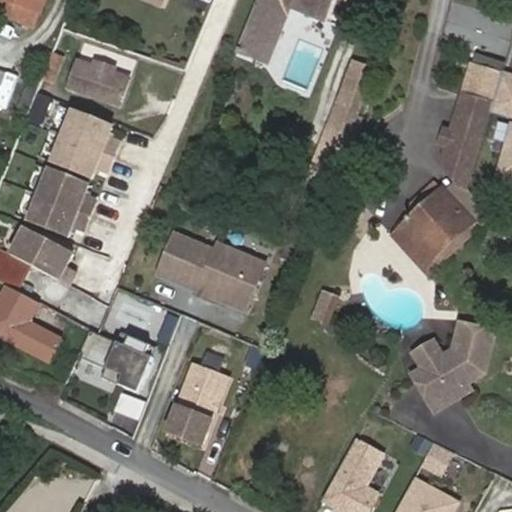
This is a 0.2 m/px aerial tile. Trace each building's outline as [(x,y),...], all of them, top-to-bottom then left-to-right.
[(49,0),(0,0),(43,16),(49,0)] [(261,0),(260,3),(290,14),(293,6),(330,21),(338,0),(261,0)] [(250,28),(283,43),(294,16),(290,14),(260,3),(250,28)] [(262,95),(275,63),(279,62),(285,47),(283,43),(250,28),(233,69),(241,86),(262,95)] [(108,42),(105,49),(124,57),(127,49),(108,42)] [(48,50),(40,81),(55,85),(63,54),(48,50)] [(79,59),(69,85),(122,104),(131,78),(116,72),(94,65),(79,59)] [(96,59),(94,65),(116,72),(118,67),(96,59)] [(348,169),(362,116),(361,115),(373,70),(343,62),(317,160),(348,169)] [(511,88),(505,86),(494,115),(511,120),(511,88)] [(465,194),(494,115),(461,92),(441,160),(465,194)] [(109,167),(120,139),(109,134),(114,123),(74,107),(53,157),(93,173),(97,162),(109,167)] [(511,124),(510,124),(496,178),(511,182),(511,124)] [(84,226),(96,197),(84,192),(89,181),(50,165),(28,215),(68,232),(72,221),(84,226)] [(424,261),(467,225),(446,197),(402,233),(424,261)] [(418,277),(472,232),(467,225),(424,261),(402,233),(391,243),(418,277)] [(25,230),(12,257),(31,267),(71,286),(77,275),(67,271),(74,254),(25,230)] [(175,234),(159,272),(245,308),(264,263),(218,244),(215,250),(175,234)] [(0,283),(18,292),(31,267),(12,257),(0,251),(0,283)] [(70,322),(5,289),(0,299),(0,339),(49,365),(70,322)] [(310,321),(330,326),(338,294),(318,289),(310,321)] [(492,329),(457,321),(451,348),(441,354),(420,367),(411,373),(424,394),(447,380),(457,395),(468,388),(465,382),(483,371),(492,329)] [(118,341),(95,329),(82,355),(106,367),(102,375),(137,392),(154,358),(147,355),(152,346),(123,332),(118,341)] [(420,367),(441,354),(432,339),(411,352),(420,367)] [(158,349),(152,346),(147,355),(154,358),(158,349)] [(187,358),(159,426),(194,440),(222,373),(187,358)] [(447,380),(424,394),(433,409),(457,395),(447,380)] [(122,391),(113,411),(137,422),(146,402),(122,391)] [(215,474),(224,442),(211,438),(201,470),(215,474)] [(382,455),(355,440),(323,499),(345,511),(367,511),(377,494),(365,487),(382,455)] [(412,479),(394,511),(451,511),(456,503),(412,479)]
